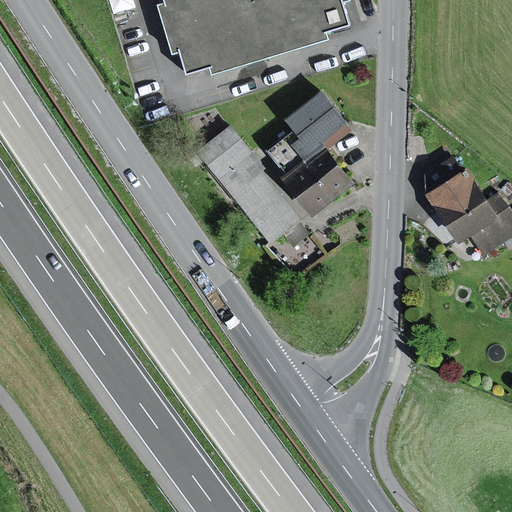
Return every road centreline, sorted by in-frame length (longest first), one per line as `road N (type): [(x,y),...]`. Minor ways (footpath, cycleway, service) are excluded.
road 1 (motorway): [(294,511),(173,353),(0,98)]
road 2 (primary): [(25,0),(308,407)]
road 3 (residential): [(395,0),(385,311),(361,370),(308,407)]
road 4 (motorway): [(0,200),(221,511)]
road 5 (primary): [(308,407),(386,511)]
